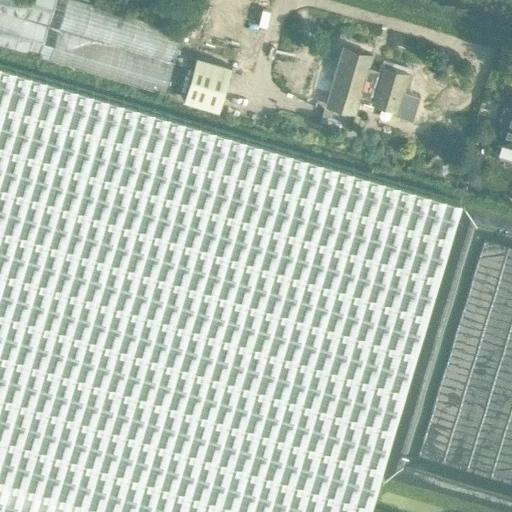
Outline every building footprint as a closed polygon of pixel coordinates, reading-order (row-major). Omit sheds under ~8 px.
[(0,0),(0,42),(164,91),(182,30),(78,0),(0,0)] [(320,65),(314,88),(328,92),(325,104),(353,112),(357,96),(395,107),(393,114),(412,120),(419,95),(403,90),(408,72),(369,60),(371,53),(342,44),(335,70),(320,65)] [(230,65),(194,55),(182,99),(217,109),(230,65)] [(367,511),(459,202),(0,62),(0,511),(367,511)] [(511,100),(500,141),(511,144),(511,100)]
